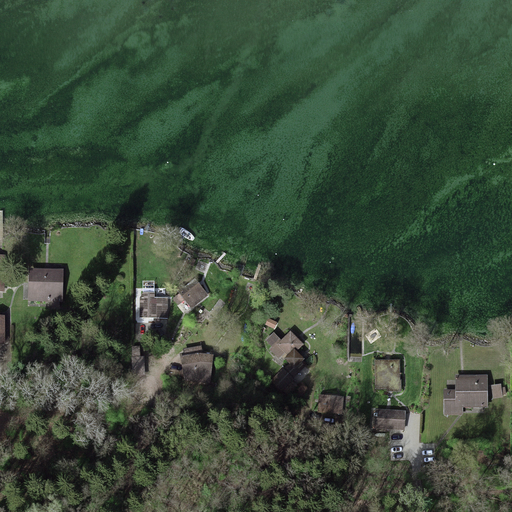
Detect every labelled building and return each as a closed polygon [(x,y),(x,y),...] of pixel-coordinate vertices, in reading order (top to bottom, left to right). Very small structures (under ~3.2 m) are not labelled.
[(53,306),(59,307),(59,288),(55,287),(56,280),(45,279),(45,273),(32,273),(32,283),(35,283),(35,300),(53,300),(53,306)] [(202,298),(191,284),(185,290),(182,286),(177,289),(181,294),(176,298),(180,303),(185,299),(191,307),(202,298)] [(166,299),(154,299),(154,295),(143,295),(143,318),(164,318),(164,308),(166,308),(166,299)] [(289,356),(286,359),(294,368),(303,360),(295,352),(302,345),(290,334),(281,343),(274,336),(268,341),(275,349),(272,351),(279,358),(286,352),(289,356)] [(186,355),(181,356),(184,372),(209,375),(211,357),(199,356),(198,349),(185,351),(186,355)] [(399,382),(398,367),(381,367),(381,377),(376,377),(376,389),(392,389),(392,391),(400,391),(400,382),(399,382)] [(290,380),(283,373),(274,382),(281,389),(290,380)] [(459,404),(484,404),(484,380),(459,380),(459,394),(447,394),(447,411),(459,411),(459,404)] [(320,403),(319,411),(341,413),(342,401),(325,399),(325,404),(320,403)] [(404,430),(404,412),(376,410),(376,414),(374,414),(374,418),(376,418),(375,428),(404,430)]
